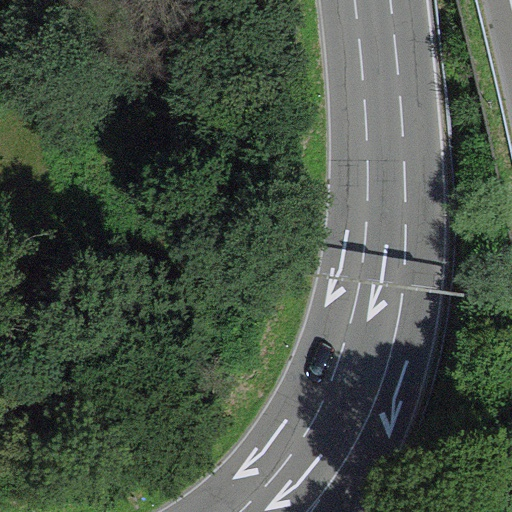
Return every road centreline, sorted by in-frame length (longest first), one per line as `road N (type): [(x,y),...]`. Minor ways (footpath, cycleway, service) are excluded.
road 1 (motorway): [(384,268),(335,388),(242,511)]
road 2 (motorway): [(374,0),(388,196),(384,268)]
road 3 (motorway): [(384,268),(383,352),(371,421),(337,511)]
